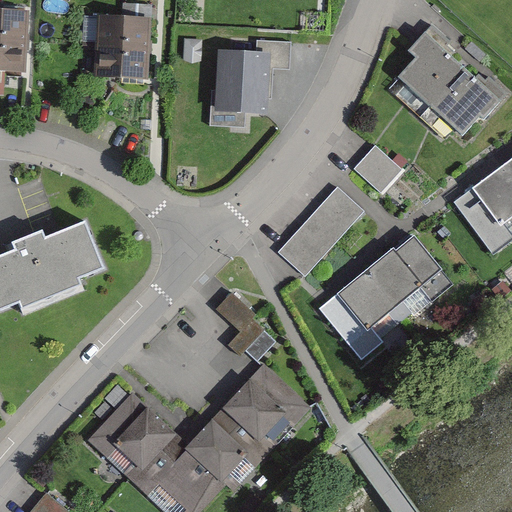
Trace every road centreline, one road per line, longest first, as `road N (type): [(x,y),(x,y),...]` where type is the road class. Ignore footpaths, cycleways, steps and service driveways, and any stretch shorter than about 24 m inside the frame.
road 1 (residential): [(199,258),(306,148),(381,0)]
road 2 (residential): [(0,474),(199,258)]
road 3 (residential): [(199,258),(121,179),(54,150),(0,139)]
road 4 (track): [(511,307),(350,432)]
